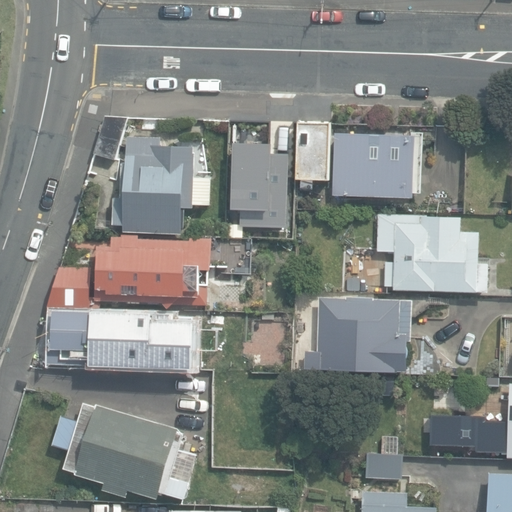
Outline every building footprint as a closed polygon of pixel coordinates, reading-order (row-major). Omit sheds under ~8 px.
[(116,160),(129,117),(106,116),(95,153),(116,160)] [(298,180),(331,180),(332,123),(299,122),(298,180)] [(335,132),(334,194),(425,196),(426,134),(335,132)] [(196,178),(197,146),(162,146),(162,137),(128,136),(128,162),(123,162),(122,197),(115,197),(115,224),(125,224),(125,232),(184,233),(184,228),(186,228),(187,208),(195,209),(195,203),(211,204),(212,178),(196,178)] [(395,289),(490,291),(490,263),(480,263),(481,231),(462,230),(462,216),(380,214),(379,250),(396,250),(395,262),(386,261),(386,286),(395,286),(395,289)] [(141,248),(141,236),(113,236),(113,246),(98,245),(98,266),(61,266),(60,274),(47,274),(47,307),(103,308),(103,303),(209,305),(210,268),(201,268),(201,267),(193,266),(193,245),(175,244),(175,248),(141,248)] [(202,259),(226,259),(226,239),(202,239),(202,259)] [(351,285),(370,286),(370,268),(365,268),(365,260),(365,259),(352,258),(351,285)] [(306,369),(408,371),(409,341),(414,341),(415,299),(323,297),(322,353),(307,353),(306,369)] [(49,367),(194,368),(194,322),(176,322),(176,316),(153,315),(153,309),(93,309),(93,313),(54,312),(54,329),(49,329),(49,367)] [(247,366),(247,356),(237,355),(236,366),(247,366)] [(228,487),(280,490),(284,417),(287,417),(289,385),(210,381),(206,467),(229,468),(228,487)] [(509,455),(511,455),(511,382),(509,440),(488,441),(488,434),(477,434),(476,457),(494,458),(495,451),(510,451),(509,455)] [(162,494),(186,502),(192,485),(172,479),(186,436),(181,430),(99,406),(98,408),(86,404),(80,422),(63,417),(54,447),(71,452),(66,470),(78,474),(78,476),(106,485),(104,492),(128,499),(130,492),(160,501),(162,494)] [(420,451),(450,452),(451,434),(421,433),(420,451)] [(367,474),(403,476),(404,455),(368,453),(367,474)] [(489,511),(511,511),(511,473),(491,472),(489,511)] [(354,483),(366,484),(367,476),(355,475),(354,483)] [(438,511),(439,506),(410,504),(410,492),(365,490),(363,511),(438,511)] [(216,511),(216,510),(172,510),(172,503),(136,502),(136,511),(216,511)]
